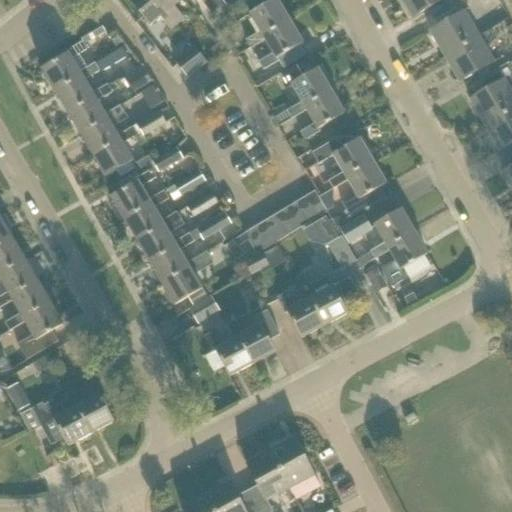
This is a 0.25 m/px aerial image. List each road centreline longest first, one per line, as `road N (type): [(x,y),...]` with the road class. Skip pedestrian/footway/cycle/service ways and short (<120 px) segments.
road 1 (residential): [(315,391),(490,292),(498,275),(446,164),(344,0)]
road 2 (residential): [(184,460),(0,145)]
road 3 (residential): [(180,109),(231,71),(299,185),(247,214),(212,158)]
road 4 (residential): [(184,460),(315,391)]
road 5 (residential): [(315,391),(376,511)]
road 6 (residential): [(180,109),(109,0)]
